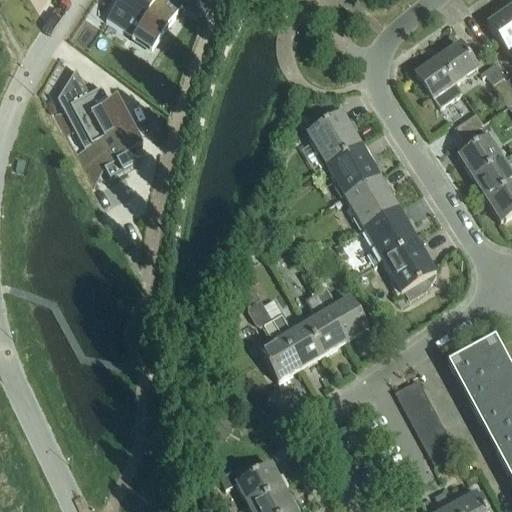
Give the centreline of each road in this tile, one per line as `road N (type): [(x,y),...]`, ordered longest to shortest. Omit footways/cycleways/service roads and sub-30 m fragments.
road 1 (residential): [(502,285),(376,88),(389,39),(434,0)]
road 2 (residential): [(0,150),(22,87),(76,0)]
road 3 (residential): [(360,511),(312,424),(370,386)]
road 4 (residential): [(75,511),(0,361)]
road 5 (residential): [(370,386),(502,285)]
